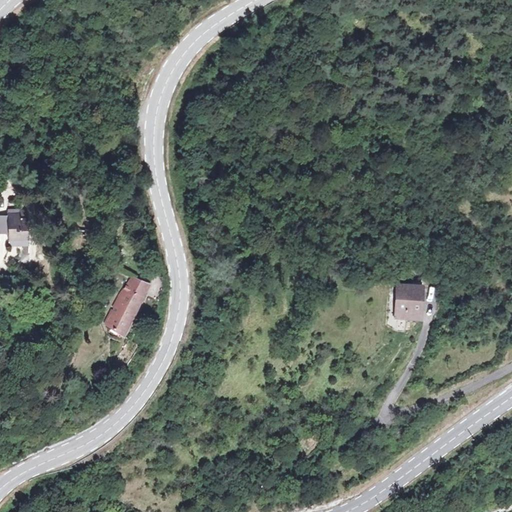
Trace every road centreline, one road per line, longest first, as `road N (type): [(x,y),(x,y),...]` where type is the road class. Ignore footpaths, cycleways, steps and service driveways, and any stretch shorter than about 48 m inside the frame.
road 1 (secondary): [(0,487),(100,435),(162,362),(178,293),(146,135),(169,78),(208,30),(258,0)]
road 2 (secondary): [(511,399),(345,511)]
